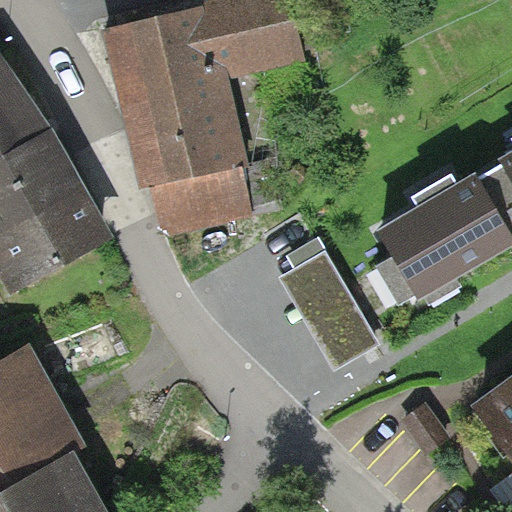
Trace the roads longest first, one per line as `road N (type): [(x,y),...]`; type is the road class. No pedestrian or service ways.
road 1 (residential): [(25,0),(181,334),(264,432)]
road 2 (residential): [(264,432),(358,511)]
